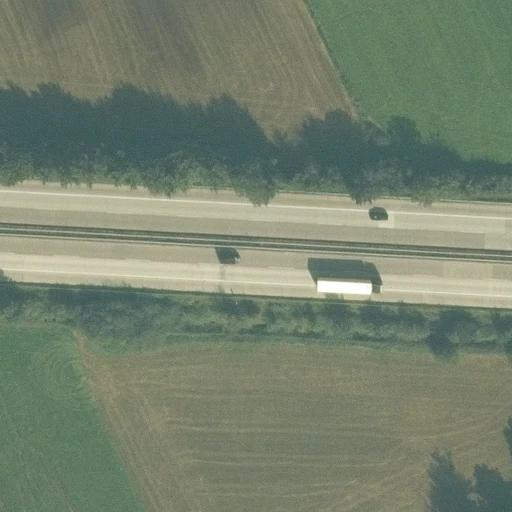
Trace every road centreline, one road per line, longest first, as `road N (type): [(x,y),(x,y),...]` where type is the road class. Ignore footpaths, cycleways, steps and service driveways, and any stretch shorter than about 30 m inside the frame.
road 1 (motorway): [(0,248),(511,279)]
road 2 (motorway): [(511,233),(0,203)]
